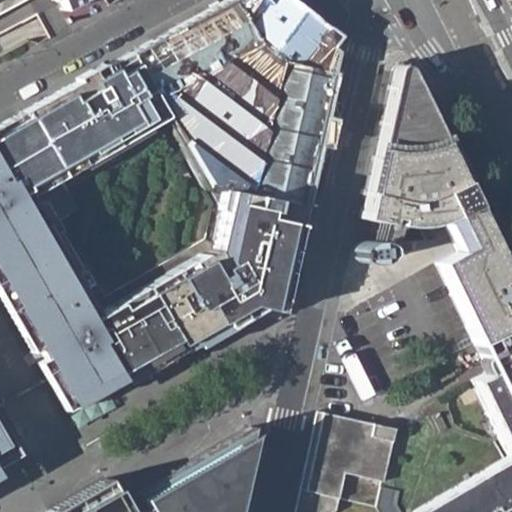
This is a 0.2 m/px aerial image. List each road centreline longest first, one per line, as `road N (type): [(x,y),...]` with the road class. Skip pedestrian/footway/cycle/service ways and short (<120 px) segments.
road 1 (residential): [(354,101),(265,511)]
road 2 (secondary): [(411,28),(475,121),(511,194)]
road 3 (residential): [(0,85),(158,0)]
